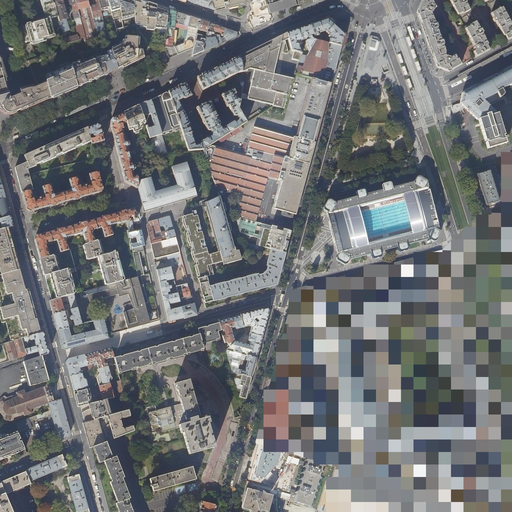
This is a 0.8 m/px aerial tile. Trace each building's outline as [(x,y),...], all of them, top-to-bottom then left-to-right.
[(10,0),(26,58),(35,55),(32,42),(43,39),(42,37),(55,34),(53,30),(61,28),(52,0),(10,0)] [(67,19),(62,0),(52,0),(61,28),(61,30),(69,28),(66,19),(67,19)] [(85,39),(74,0),(68,0),(70,5),(71,4),(74,13),(73,14),(74,19),(75,19),(77,25),(76,26),(78,35),(77,35),(77,34),(63,38),(65,44),(85,39)] [(89,5),(87,0),(74,0),(85,39),(86,40),(98,37),(96,32),(89,5)] [(92,0),(94,6),(93,6),(92,4),(89,5),(96,32),(105,30),(100,9),(97,0),(92,0)] [(97,0),(100,9),(109,7),(107,2),(106,0),(97,0)] [(134,23),(132,0),(116,0),(118,2),(122,22),(123,28),(135,24),(134,24),(134,23)] [(155,28),(156,5),(143,1),(140,0),(132,0),(134,23),(134,24),(137,24),(139,24),(139,26),(143,26),(143,27),(146,27),(146,28),(155,29),(155,28)] [(214,9),(211,0),(189,0),(190,1),(199,4),(214,9)] [(224,6),(222,0),(211,0),(214,9),(218,8),(224,6)] [(298,4),(296,0),(264,0),(269,13),(282,9),(298,4)] [(444,70),(449,71),(450,71),(457,67),(461,65),(456,55),(450,58),(446,56),(445,54),(446,52),(443,44),(444,44),(442,41),(441,41),(437,28),(438,28),(437,24),(435,24),(431,13),(432,12),(433,11),(432,9),(433,10),(433,9),(435,8),(431,0),(422,0),(422,1),(417,12),(418,16),(421,24),(424,30),(426,38),(429,45),(431,52),(434,59),(437,66),(437,67),(444,70)] [(449,0),(458,16),(469,10),(465,2),(466,2),(465,0),(449,0)] [(166,29),(168,9),(165,8),(156,5),(155,28),(166,29)] [(504,36),(507,40),(511,37),(511,27),(502,8),(491,14),(493,18),(493,19),(494,22),(495,22),(503,36),(504,36)] [(166,29),(165,47),(171,44),(171,42),(174,42),(175,24),(188,27),(187,29),(185,28),(181,40),(184,40),(183,43),(174,47),(177,53),(180,51),(181,54),(194,48),(197,35),(198,30),(201,20),(193,18),(182,14),(180,14),(178,22),(177,22),(177,18),(176,18),(176,12),(174,11),(168,9),(166,29)] [(334,25),(327,19),(320,21),(310,25),(314,35),(316,39),(323,41),(325,35),(327,33),(334,25)] [(207,32),(210,23),(205,22),(201,20),(198,30),(207,33),(207,32)] [(473,52),(476,57),(485,52),(489,50),(486,46),(487,45),(482,33),(483,33),(481,29),(480,30),(475,22),(464,28),(474,47),(473,48),(475,51),(473,52)] [(232,31),(218,26),(210,23),(207,32),(214,33),(215,37),(216,39),(218,45),(225,42),(237,37),(237,32),(232,31)] [(292,31),(287,33),(288,39),(291,51),(293,52),(301,53),(307,55),(315,40),(312,39),(312,36),(314,35),(310,25),(305,27),(292,31)] [(335,25),(334,25),(327,33),(331,37),(329,43),(341,46),(344,34),(339,29),(336,26),(335,25)] [(267,60),(277,55),(280,43),(285,40),(288,39),(287,33),(284,34),(281,36),(268,42),(246,53),(240,56),(238,57),(241,62),(241,66),(242,71),(242,72),(254,66),(263,62),(261,71),(254,70),(248,95),(247,99),(272,106),(283,108),(286,101),(288,94),(289,94),(293,79),(273,74),(264,72),(267,60)] [(204,44),(206,38),(206,37),(197,35),(194,48),(193,52),(192,56),(203,52),(204,51),(203,47),(204,46),(204,44)] [(143,56),(141,50),(137,49),(137,37),(126,37),(126,40),(124,40),(124,44),(111,50),(117,69),(121,67),(130,63),(143,56)] [(218,45),(216,39),(204,44),(204,46),(203,47),(204,51),(218,45)] [(316,39),(315,40),(307,55),(301,53),(298,61),(298,62),(304,63),(303,67),(297,65),(294,74),(295,74),(311,78),(331,84),(336,63),(341,46),(329,43),(323,41),(316,39)] [(364,68),(371,70),(376,51),(379,42),(378,40),(375,39),(372,39),(369,48),(364,68)] [(117,69),(111,50),(107,52),(108,55),(103,57),(108,74),(113,71),(117,69)] [(103,57),(102,52),(71,65),(73,70),(75,80),(77,87),(87,83),(103,76),(106,75),(108,74),(103,57)] [(298,61),(301,53),(293,52),(291,59),(298,61)] [(273,74),(277,55),(267,60),(264,72),(273,74)] [(18,112),(51,98),(46,82),(44,74),(39,57),(26,61),(36,83),(39,82),(39,83),(38,84),(37,85),(38,86),(37,87),(32,87),(28,87),(20,90),(22,94),(11,98),(9,92),(0,94),(0,109),(1,111),(2,112),(4,113),(5,114),(7,114),(10,115),(12,115),(14,114),(18,112)] [(242,71),(241,66),(241,62),(238,57),(197,77),(197,78),(203,90),(238,73),(242,72),(242,71)] [(46,82),(73,70),(71,65),(70,62),(44,74),(46,82)] [(261,71),(263,62),(254,66),(255,67),(254,70),(261,71)] [(460,104),(464,108),(477,120),(478,120),(485,117),(485,115),(489,114),(490,116),(495,115),(495,113),(486,106),(499,99),(503,94),(501,90),(510,85),(510,86),(511,84),(511,66),(461,93),(461,95),(460,101),(459,103),(460,104)] [(7,82),(3,68),(0,68),(0,94),(9,92),(6,83),(7,82)] [(77,87),(75,80),(73,70),(46,82),(51,98),(51,99),(54,97),(64,93),(77,87)] [(329,90),(331,84),(311,78),(306,98),(325,104),(329,90)] [(238,109),(239,105),(240,101),(237,100),(235,94),(233,90),(221,96),(227,107),(228,106),(233,116),(235,117),(236,116),(238,119),(237,121),(235,122),(233,121),(225,127),(225,128),(221,130),(219,126),(220,124),(212,107),(212,106),(210,101),(206,104),(205,103),(200,105),(200,106),(196,108),(198,114),(199,113),(207,131),(209,131),(210,131),(212,133),(211,136),(208,138),(207,137),(201,142),(200,143),(201,143),(200,144),(195,146),(188,125),(189,124),(183,111),(179,103),(179,100),(183,98),(185,99),(191,96),(186,84),(185,83),(168,91),(170,96),(181,127),(189,151),(203,149),(209,146),(218,140),(229,133),(237,128),(245,123),(246,122),(245,120),(238,109)] [(181,127),(170,96),(168,91),(164,93),(151,100),(152,104),(162,133),(181,127)] [(295,138),(282,180),(274,209),(295,215),(320,125),(325,104),(306,98),(295,138)] [(140,109),(145,123),(155,156),(167,153),(161,133),(152,105),(150,100),(149,101),(139,106),(140,109)] [(464,108),(460,104),(455,105),(452,107),(454,113),(464,108)] [(145,123),(140,109),(139,106),(136,108),(131,110),(132,111),(128,112),(126,112),(127,113),(125,113),(123,114),(126,124),(128,131),(132,130),(133,133),(139,131),(138,129),(142,127),(141,125),(145,123)] [(246,122),(261,113),(260,110),(245,120),(246,122)] [(122,125),(126,124),(123,114),(118,116),(112,118),(110,122),(113,133),(122,173),(125,182),(130,185),(138,189),(138,182),(137,175),(134,176),(132,171),(135,169),(134,165),(131,165),(129,157),(130,157),(129,155),(128,155),(127,150),(128,150),(128,148),(126,148),(129,146),(128,142),(125,141),(122,129),(123,129),(123,128),(122,125)] [(485,141),(488,149),(506,144),(504,140),(506,139),(506,137),(504,138),(503,136),(504,136),(497,114),(495,115),(490,116),(489,114),(485,115),(485,117),(478,120),(485,142),(485,141)] [(247,126),(245,123),(237,128),(239,131),(247,126)] [(88,128),(90,136),(93,135),(93,136),(94,137),(95,137),(95,139),(93,139),(92,137),(90,138),(91,142),(92,144),(104,141),(103,136),(101,126),(97,124),(88,128)] [(189,151),(181,127),(162,133),(161,133),(167,153),(172,152),(189,151)] [(236,216),(255,222),(267,178),(278,180),(278,179),(282,180),(295,138),(253,127),(248,144),(244,143),(241,153),(243,153),(242,155),(209,146),(203,149),(219,196),(220,196),(229,192),(241,195),(236,216)] [(90,138),(90,136),(88,128),(73,134),(53,143),(34,152),(24,156),(26,160),(27,163),(15,168),(16,172),(17,177),(19,183),(21,193),(31,190),(35,189),(38,188),(42,187),(51,185),(57,183),(63,182),(69,180),(78,178),(81,177),(85,176),(89,175),(99,172),(95,158),(29,174),(28,170),(36,166),(36,165),(43,162),(43,163),(56,157),(55,156),(63,153),(63,154),(75,149),(75,148),(82,145),(82,146),(91,142),(90,138)] [(231,136),(229,133),(218,140),(220,143),(231,136)] [(155,193),(150,178),(138,182),(138,189),(144,213),(153,210),(153,208),(156,208),(160,206),(160,207),(167,205),(182,200),(182,199),(188,197),(189,198),(199,195),(195,184),(194,184),(187,163),(172,168),(178,186),(155,193)] [(482,190),(487,205),(499,201),(490,171),(477,175),(482,190)] [(101,179),(99,172),(89,175),(91,184),(80,187),(78,178),(69,180),(71,189),(70,190),(55,194),(53,193),(51,185),(42,187),(45,198),(34,200),(31,190),(21,193),(23,197),(26,209),(31,212),(49,207),(82,198),(94,194),(100,193),(103,187),(101,179)] [(421,178),(419,177),(416,177),(413,181),(392,187),(391,183),(389,182),(382,184),(381,186),(382,190),(366,194),(365,190),(363,189),(356,191),(355,193),(356,197),(334,202),(330,200),(327,200),(323,208),(324,210),(328,213),(329,216),(327,217),(331,232),(336,250),(337,250),(338,250),(339,253),(336,258),(337,260),(344,265),(346,264),(349,259),(351,259),(367,255),(371,254),(372,258),(374,259),(376,258),(379,257),(380,257),(381,255),(380,251),(383,250),(397,247),(398,251),(400,252),(402,251),(405,251),(407,250),(408,249),(407,244),(428,239),(433,242),(435,241),(438,237),(440,234),(439,231),(433,208),(427,184),(426,181),(421,178)] [(489,213),(491,219),(511,213),(506,194),(503,195),(505,201),(507,207),(489,213)] [(224,211),(226,210),(224,202),(221,203),(220,196),(219,196),(206,202),(207,207),(208,212),(207,212),(208,216),(226,221),(224,211)] [(0,219),(11,216),(10,214),(5,198),(0,199),(0,219)] [(112,226),(119,224),(119,225),(126,222),(137,219),(135,208),(111,214),(87,221),(77,224),(54,230),(46,233),(38,235),(35,240),(37,249),(40,259),(50,256),(46,244),(57,241),(60,252),(69,250),(66,240),(67,238),(82,234),(83,235),(86,244),(95,241),(92,231),(102,228),(104,238),(121,232),(121,231),(113,233),(111,227),(112,226)] [(231,230),(229,222),(227,223),(226,221),(208,216),(210,223),(209,223),(212,232),(214,232),(215,237),(219,252),(208,255),(206,248),(202,249),(200,241),(204,239),(202,232),(198,233),(195,224),(199,223),(197,215),(193,217),(192,214),(189,215),(198,246),(193,248),(194,251),(191,252),(191,256),(193,260),(196,259),(197,260),(201,259),(206,257),(235,249),(234,247),(233,248),(229,230),(231,230)] [(198,246),(189,215),(184,216),(185,219),(182,220),(183,224),(184,227),(187,227),(188,229),(189,232),(190,235),(187,236),(187,240),(189,244),(192,243),(192,246),(193,248),(198,246)] [(11,216),(0,219),(0,222),(1,222),(3,229),(8,228),(13,226),(13,224),(11,216)] [(157,219),(159,227),(164,226),(165,232),(161,233),(163,240),(166,240),(166,237),(168,236),(170,239),(175,237),(172,227),(169,216),(168,216),(157,219)] [(270,249),(285,253),(286,248),(290,234),(291,231),(255,222),(236,216),(239,233),(243,232),(252,235),(254,234),(256,227),(263,229),(258,246),(263,247),(270,249)] [(138,218),(137,219),(126,222),(128,230),(128,233),(141,231),(141,229),(137,230),(137,229),(134,230),(133,224),(136,223),(137,224),(140,224),(138,218)] [(493,225),(501,253),(511,249),(511,237),(510,231),(511,230),(511,218),(507,220),(507,221),(493,225)] [(163,240),(161,233),(159,227),(157,219),(148,222),(146,225),(148,234),(150,243),(163,240)] [(10,234),(8,228),(3,229),(0,229),(0,234),(1,238),(0,237),(0,269),(1,275),(19,270),(17,262),(15,256),(14,250),(10,234)] [(131,248),(143,246),(145,245),(143,236),(141,231),(128,233),(131,248)] [(177,245),(175,237),(170,239),(166,240),(163,240),(150,243),(154,259),(170,255),(172,254),(179,252),(177,245)] [(97,240),(95,241),(86,244),(84,244),(88,259),(99,256),(106,285),(123,281),(116,252),(101,256),(97,240)] [(258,246),(247,243),(246,247),(262,252),(263,247),(258,246)] [(145,256),(143,246),(131,248),(134,264),(137,277),(143,275),(144,275),(140,257),(145,256)] [(70,249),(69,250),(60,252),(58,253),(52,255),(50,256),(40,259),(43,269),(45,276),(51,274),(52,278),(46,279),(47,283),(50,293),(52,300),(64,297),(67,296),(73,294),(82,292),(76,271),(68,273),(67,270),(75,267),(70,249)] [(241,260),(238,250),(235,251),(235,249),(206,257),(201,259),(206,277),(209,276),(209,273),(213,272),(211,265),(222,262),(225,261),(226,264),(241,260)] [(280,272),(285,253),(270,249),(269,255),(269,254),(266,265),(268,266),(266,271),(262,275),(257,276),(257,275),(255,275),(247,277),(239,279),(231,281),(223,283),(215,285),(215,286),(209,287),(213,301),(244,293),(272,286),(276,285),(280,272)] [(174,279),(172,273),(176,272),(179,272),(184,270),(183,264),(180,255),(179,252),(172,254),(170,255),(172,254),(175,266),(156,270),(159,279),(166,312),(168,322),(176,320),(184,318),(181,307),(172,309),(171,306),(169,306),(169,304),(180,302),(179,299),(177,293),(168,295),(167,293),(169,293),(168,290),(171,289),(171,288),(171,286),(170,286),(167,286),(166,281),(174,279)] [(285,347),(296,349),(297,345),(300,345),(300,342),(298,341),(308,304),(310,304),(311,301),(309,300),(310,294),(356,282),(355,280),(422,262),(423,264),(428,262),(426,256),(303,288),(300,291),(292,321),(286,343),(285,347)] [(511,299),(511,286),(511,284),(511,256),(503,259),(504,262),(500,263),(511,299)] [(206,277),(201,259),(197,260),(197,262),(198,265),(194,266),(204,301),(205,303),(208,302),(213,301),(209,287),(206,277)] [(0,282),(21,277),(20,273),(19,270),(1,275),(0,274),(0,282)] [(186,275),(184,270),(179,272),(179,275),(177,275),(176,272),(172,273),(174,279),(175,284),(187,281),(186,275)] [(143,275),(137,277),(123,281),(106,285),(82,291),(84,297),(92,295),(94,302),(131,291),(134,303),(125,305),(127,311),(125,312),(130,328),(143,325),(160,320),(158,310),(146,312),(146,310),(152,309),(143,275)] [(34,309),(32,300),(29,291),(27,285),(24,286),(22,281),(21,277),(0,282),(0,319),(0,321),(4,320),(10,342),(11,341),(21,338),(28,337),(34,335),(41,333),(38,322),(34,309)] [(319,316),(364,462),(400,451),(400,453),(476,430),(470,411),(396,433),(391,414),(374,418),(365,389),(369,388),(373,402),(385,398),(380,384),(386,383),(390,396),(403,403),(408,393),(402,389),(399,382),(405,381),(400,362),(393,364),(391,356),(394,349),(385,345),(378,359),(381,371),(378,372),(371,351),(358,355),(365,376),(361,377),(353,346),(367,342),(362,323),(433,301),(427,282),(355,304),(355,305),(319,316)] [(190,296),(188,288),(182,290),(181,286),(176,287),(177,293),(179,299),(190,296)] [(465,363),(480,414),(491,410),(487,390),(456,289),(444,293),(458,340),(465,363)] [(77,308),(73,294),(67,296),(69,303),(62,305),(61,301),(65,299),(64,297),(52,300),(49,301),(51,308),(53,314),(67,310),(70,310),(77,308)] [(195,307),(192,296),(190,296),(179,299),(180,302),(181,307),(184,318),(184,319),(191,317),(197,315),(195,307)] [(82,324),(77,308),(70,310),(71,316),(70,317),(69,318),(69,319),(71,320),(73,319),(74,326),(78,325),(82,324)] [(251,312),(240,315),(243,328),(250,326),(251,327),(249,334),(262,337),(264,330),(269,310),(267,308),(251,312)] [(68,314),(67,310),(53,314),(55,323),(57,330),(68,328),(65,314),(68,314)] [(218,320),(219,323),(221,330),(223,330),(223,332),(224,331),(225,335),(222,336),(224,343),(227,343),(227,344),(230,346),(235,341),(232,328),(235,328),(236,329),(237,329),(243,328),(240,315),(230,317),(218,320)] [(95,330),(84,333),(87,344),(94,342),(101,340),(109,338),(104,318),(93,321),(95,330)] [(217,331),(221,330),(219,323),(208,326),(198,329),(199,334),(188,337),(171,342),(158,346),(141,351),(126,355),(114,358),(115,360),(116,364),(118,374),(203,349),(202,344),(219,339),(217,331)] [(69,331),(68,328),(57,330),(61,344),(62,348),(64,348),(65,349),(87,344),(84,333),(70,336),(70,334),(72,333),(71,331),(69,331)] [(36,346),(25,350),(26,355),(26,356),(29,355),(38,352),(39,354),(48,352),(44,337),(42,332),(41,333),(34,335),(28,337),(29,340),(31,341),(34,339),(35,341),(34,343),(35,345),(36,346)] [(259,348),(262,337),(249,334),(247,340),(248,342),(249,342),(248,345),(235,341),(230,346),(232,348),(234,349),(233,352),(240,354),(241,351),(245,352),(245,353),(247,353),(246,356),(256,358),(259,348)] [(11,341),(16,358),(18,358),(26,355),(25,350),(24,346),(21,338),(11,341)] [(16,358),(11,341),(10,342),(4,343),(9,361),(15,359),(16,358)] [(104,363),(104,360),(114,357),(111,348),(97,351),(84,355),(87,366),(89,371),(92,370),(90,364),(96,362),(98,369),(108,366),(116,364),(115,360),(112,363),(107,364),(107,362),(104,363)] [(240,354),(233,352),(226,350),(232,373),(239,375),(242,375),(251,378),(253,369),(256,358),(246,356),(240,354)] [(48,354),(48,352),(39,354),(39,357),(32,359),(23,362),(29,386),(48,381),(43,363),(45,362),(44,362),(43,362),(41,356),(48,354)] [(87,366),(84,355),(76,357),(68,359),(66,362),(68,369),(70,376),(81,373),(80,368),(87,366)] [(306,362),(301,361),(300,361),(299,362),(297,362),(295,370),(283,413),(272,410),(272,407),(269,406),(260,438),(259,441),(261,444),(270,447),(272,442),(320,455),(337,444),(341,428),(334,426),(338,412),(309,405),(315,383),(307,381),(311,365),(306,364),(306,362)] [(110,377),(108,366),(98,369),(99,375),(104,373),(105,379),(97,381),(99,386),(109,384),(108,380),(109,380),(110,381),(111,380),(112,379),(111,378),(110,377),(109,377),(110,377)] [(89,389),(87,381),(84,381),(84,380),(84,379),(84,377),(83,377),(83,376),(82,376),(81,373),(70,376),(71,381),(73,382),(73,381),(74,384),(73,384),(73,386),(74,392),(89,389)] [(248,390),(251,378),(242,375),(239,386),(242,387),(241,390),(239,389),(238,390),(238,391),(237,391),(238,395),(239,397),(245,399),(248,390)] [(183,433),(189,454),(214,447),(210,433),(207,423),(209,422),(208,417),(206,417),(206,416),(203,417),(203,418),(197,420),(196,417),(199,416),(189,380),(175,384),(181,404),(156,411),(155,406),(146,408),(152,430),(160,427),(162,432),(179,428),(181,433),(183,433)] [(120,381),(115,382),(119,396),(124,395),(120,381)] [(113,398),(109,384),(99,386),(102,397),(103,400),(106,399),(113,398)] [(48,403),(54,402),(50,392),(48,386),(48,385),(46,386),(46,387),(31,392),(25,394),(24,390),(16,393),(16,394),(15,394),(13,395),(6,398),(5,396),(3,396),(2,398),(1,398),(0,399),(0,412),(0,413),(2,415),(3,416),(2,418),(3,419),(5,420),(10,421),(11,421),(13,420),(13,418),(23,414),(24,416),(32,413),(31,411),(33,410),(34,409),(34,408),(48,403)] [(93,403),(89,389),(74,392),(76,399),(78,407),(89,404),(93,403)] [(61,399),(54,402),(48,403),(57,435),(51,436),(52,443),(68,436),(70,433),(67,421),(61,399)] [(111,415),(106,399),(103,400),(93,403),(89,404),(91,408),(87,409),(82,413),(82,415),(85,422),(98,419),(101,418),(105,417),(108,416),(111,415)] [(128,410),(111,415),(108,416),(110,424),(107,425),(108,428),(104,429),(105,436),(105,438),(104,438),(98,419),(85,422),(83,423),(86,433),(89,444),(90,448),(93,446),(106,441),(134,431),(128,410)] [(16,424),(19,432),(32,428),(29,420),(16,424)] [(12,453),(21,450),(22,451),(23,451),(25,450),(21,441),(20,442),(19,440),(20,439),(17,432),(7,436),(7,435),(0,437),(0,458),(1,458),(2,458),(7,456),(12,454),(12,453)] [(504,511),(511,511),(511,506),(508,487),(503,467),(500,451),(497,437),(489,439),(499,481),(498,481),(504,511)] [(113,458),(106,441),(93,446),(95,452),(100,463),(104,461),(112,481),(110,482),(118,502),(116,503),(119,511),(133,511),(133,510),(135,509),(134,506),(132,507),(129,499),(130,498),(127,490),(129,489),(128,485),(126,486),(123,478),(124,477),(121,469),(123,468),(122,465),(120,465),(117,456),(113,458)] [(394,467),(397,478),(480,452),(476,442),(394,467)] [(337,468),(352,472),(353,469),(351,469),(353,461),(330,454),(327,465),(333,467),(337,468)] [(25,471),(25,472),(30,481),(44,475),(45,477),(48,475),(47,474),(62,468),(61,467),(65,465),(61,456),(51,460),(36,466),(25,471)] [(294,501),(309,506),(323,463),(307,459),(294,501)] [(476,482),(481,498),(494,494),(488,475),(489,475),(486,465),(472,469),(472,470),(443,479),(447,491),(476,482)] [(356,474),(380,481),(382,473),(358,466),(356,474)] [(141,485),(143,492),(152,489),(153,492),(195,480),(192,467),(183,470),(182,467),(179,468),(179,471),(161,476),(161,474),(158,475),(158,477),(149,480),(150,483),(141,485)] [(381,481),(380,481),(356,474),(352,472),(337,468),(332,485),(417,511),(418,511),(424,495),(410,490),(392,485),(385,483),(381,481)] [(31,484),(30,481),(25,472),(18,475),(4,481),(0,482),(0,511),(12,511),(5,495),(31,484)] [(88,511),(83,493),(79,480),(78,480),(77,476),(68,478),(73,497),(72,497),(72,501),(74,501),(76,511),(88,511)] [(392,485),(410,490),(411,486),(393,481),(392,485)] [(255,489),(253,489),(259,511),(268,511),(273,494),(262,491),(263,487),(256,485),(255,489)] [(259,511),(253,489),(247,488),(242,503),(241,508),(251,509),(251,511),(259,511)] [(200,511),(199,511),(214,511),(216,505),(202,501),(200,508),(204,509),(203,510),(203,511),(204,511),(200,511)]
